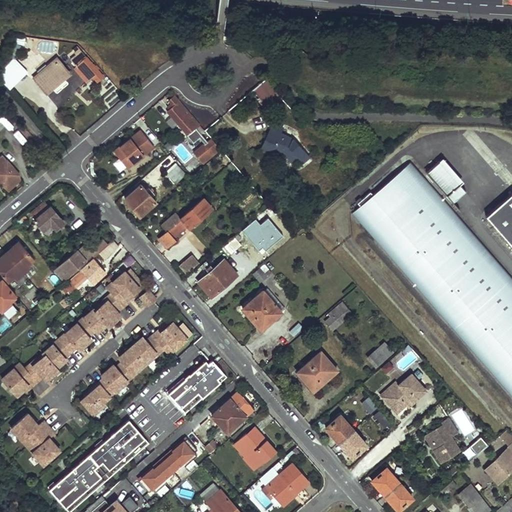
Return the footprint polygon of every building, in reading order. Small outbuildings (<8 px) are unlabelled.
[(24,40),(14,40),(7,56),(15,59),(0,71),(0,73),(10,86),(27,71),(16,59),(21,45),(23,45),(24,40)] [(105,76),(78,46),(67,55),(77,66),(74,69),(86,81),(92,76),(98,82),(105,76)] [(73,71),(59,56),(36,76),(49,92),(73,71)] [(274,92),(263,80),(254,88),(265,100),(274,92)] [(172,96),(165,102),(167,105),(164,107),(167,111),(165,113),(184,136),(190,144),(196,139),(202,145),(192,153),(198,161),(217,146),(210,138),(206,141),(195,128),(198,125),(172,96)] [(278,129),(267,124),(255,153),(266,157),(268,152),(280,157),(281,158),(282,158),(285,161),(284,162),(286,165),(293,159),(297,164),(304,158),(289,140),(276,135),(278,129)] [(154,148),(140,132),(113,154),(128,170),(154,148)] [(0,153),(0,180),(3,184),(17,172),(0,153)] [(511,280),(408,162),(355,209),(511,387),(511,280)] [(189,175),(179,163),(167,174),(176,186),(189,175)] [(425,175),(445,198),(458,186),(438,163),(425,175)] [(20,181),(17,172),(3,184),(9,190),(20,181)] [(141,184),(126,197),(140,215),(156,201),(148,191),(151,189),(149,187),(145,189),(141,184)] [(511,195),(511,194),(484,218),(511,249),(511,195)] [(203,196),(180,216),(181,218),(159,237),(167,246),(211,206),(203,196)] [(44,200),(29,213),(35,219),(49,207),(44,200)] [(35,219),(49,236),(54,231),(53,230),(64,221),(51,205),(49,207),(35,219)] [(264,209),(259,213),(262,218),(268,213),(264,209)] [(186,234),(203,253),(217,240),(200,222),(186,234)] [(234,235),(224,244),(231,252),(241,244),(234,235)] [(15,247),(1,259),(0,257),(0,270),(7,279),(12,275),(16,279),(32,266),(29,261),(34,257),(19,239),(13,244),(15,247)] [(102,240),(90,250),(94,254),(95,255),(100,251),(106,245),(102,240)] [(100,251),(105,256),(117,245),(112,240),(109,242),(106,245),(100,251)] [(84,243),(54,269),(63,280),(94,254),(90,250),(84,243)] [(0,257),(1,259),(15,247),(13,244),(0,254),(0,257)] [(179,263),(184,272),(199,264),(194,255),(179,263)] [(81,267),(60,286),(64,291),(69,288),(69,289),(87,274),(94,282),(105,272),(93,258),(82,268),(81,267)] [(223,259),(198,280),(212,296),(237,275),(223,259)] [(261,265),(252,274),(259,283),(267,276),(265,273),(267,270),(261,265)] [(110,291),(123,305),(130,299),(128,297),(133,293),(140,287),(125,269),(105,286),(110,291)] [(0,307),(1,309),(11,301),(10,299),(16,294),(2,278),(0,278),(0,307)] [(267,287),(263,290),(280,311),(284,307),(267,287)] [(149,288),(141,295),(146,301),(154,295),(149,288)] [(262,289),(242,307),(261,328),(280,311),(263,290),(262,289)] [(102,304),(95,309),(107,322),(119,311),(118,310),(123,305),(110,291),(100,301),(102,304)] [(146,301),(149,304),(157,297),(154,295),(146,301)] [(98,300),(92,305),(93,307),(95,309),(102,304),(100,301),(98,300)] [(8,318),(18,312),(14,305),(4,311),(8,318)] [(93,307),(77,321),(89,334),(95,329),(97,331),(107,322),(95,309),(93,307)] [(339,308),(333,314),(339,322),(346,315),(339,308)] [(107,322),(109,325),(121,314),(119,311),(107,322)] [(333,314),(326,320),(333,328),(339,322),(333,314)] [(161,330),(159,328),(153,333),(165,347),(173,356),(190,340),(173,320),(161,330)] [(59,337),(71,350),(77,345),(84,339),(87,342),(92,337),(89,334),(77,321),(72,325),(65,332),(59,337)] [(69,322),(62,328),(65,332),(72,325),(69,322)] [(294,336),(303,328),(299,322),(289,330),(294,336)] [(147,339),(145,337),(133,347),(145,361),(152,355),(154,357),(165,347),(153,333),(147,339)] [(145,337),(143,334),(131,345),(133,347),(145,337)] [(51,344),(44,350),(46,353),(57,366),(67,357),(65,356),(71,350),(59,337),(51,344)] [(77,345),(79,348),(87,342),(84,339),(77,345)] [(48,341),(40,347),(42,349),(44,350),(51,344),(48,341)] [(383,342),(367,356),(375,366),(392,352),(383,342)] [(131,345),(119,355),(121,358),(133,347),(131,345)] [(121,358),(122,360),(116,365),(129,379),(140,369),(138,367),(145,361),(133,347),(121,358)] [(42,349),(34,356),(36,358),(38,360),(46,353),(44,350),(42,349)] [(321,350),(297,371),(302,377),(304,375),(316,387),(337,368),(321,350)] [(38,360),(36,358),(25,367),(37,380),(43,375),(44,377),(57,366),(46,353),(38,360)] [(145,361),(147,363),(154,357),(152,355),(145,361)] [(172,395),(186,412),(228,376),(214,359),(209,363),(193,377),(191,374),(190,373),(186,377),(187,377),(189,380),(172,395)] [(209,363),(207,360),(191,374),(193,377),(209,363)] [(384,373),(394,368),(390,360),(380,366),(384,373)] [(25,367),(20,361),(14,366),(19,372),(25,367)] [(140,369),(147,363),(145,361),(138,367),(140,369)] [(114,362),(109,367),(111,370),(104,376),(98,381),(110,396),(121,386),(129,379),(116,365),(114,362)] [(19,372),(14,366),(2,377),(17,394),(24,388),(29,384),(30,386),(37,380),(25,367),(19,372)] [(44,377),(46,379),(59,368),(57,366),(44,377)] [(109,367),(101,373),(104,376),(111,370),(109,367)] [(426,389),(411,372),(397,385),(395,383),(381,395),(396,411),(405,403),(411,398),(413,401),(426,389)] [(304,375),(302,377),(313,390),(316,387),(304,375)] [(187,377),(169,392),(172,395),(189,380),(187,377)] [(381,395),(395,383),(393,380),(379,393),(381,395)] [(110,396),(98,381),(91,387),(93,388),(85,395),(82,398),(94,413),(106,403),(104,401),(110,396)] [(91,387),(83,394),(85,395),(93,388),(91,387)] [(212,414),(227,431),(253,410),(237,392),(212,414)] [(363,406),(372,413),(378,405),(369,398),(363,406)] [(377,409),(372,415),(385,427),(391,421),(377,409)] [(28,411),(11,426),(27,444),(49,425),(44,418),(38,423),(28,411)] [(340,414),(326,426),(339,441),(353,429),(340,414)] [(458,432),(448,416),(441,421),(442,422),(429,431),(438,445),(433,449),(442,462),(461,450),(452,436),(458,432)] [(50,487),(70,511),(150,442),(130,418),(112,434),(118,441),(119,440),(122,444),(116,449),(107,438),(105,440),(97,446),(72,468),(78,476),(79,475),(82,478),(76,483),(67,473),(56,482),(50,487)] [(27,444),(44,463),(60,448),(50,436),(55,432),(49,425),(27,444)] [(258,432),(254,426),(245,434),(250,440),(258,432)] [(353,429),(339,441),(352,457),(366,444),(353,429)] [(429,431),(424,434),(433,449),(438,445),(429,431)] [(277,454),(258,432),(250,440),(245,434),(231,446),(235,450),(237,452),(242,447),(261,468),(277,454)] [(112,434),(107,438),(116,449),(122,444),(119,440),(118,441),(112,434)] [(463,451),(470,460),(488,444),(481,436),(463,451)] [(103,437),(95,444),(97,446),(105,440),(103,437)] [(198,449),(188,437),(185,440),(184,439),(170,450),(170,454),(164,459),(182,479),(191,471),(186,465),(197,455),(195,451),(198,449)] [(205,445),(210,451),(218,444),(213,438),(205,445)] [(511,441),(508,445),(509,446),(493,462),(505,475),(511,468),(511,441)] [(261,468),(242,447),(237,452),(235,450),(234,451),(255,473),(261,468)] [(158,464),(155,464),(141,475),(143,476),(139,479),(149,491),(152,488),(155,491),(167,481),(172,487),(182,479),(164,459),(158,464)] [(292,464),(265,487),(273,497),(279,503),(293,491),(294,492),(307,481),(292,464)] [(386,467),(372,479),(385,494),(399,482),(386,467)] [(72,468),(67,473),(76,483),(82,478),(79,475),(78,476),(72,468)] [(399,482),(385,494),(398,509),(412,497),(399,482)] [(469,482),(457,492),(469,505),(468,506),(472,511),(487,511),(492,509),(469,482)] [(215,486),(201,498),(205,502),(218,490),(215,486)] [(265,487),(261,490),(270,500),(273,497),(265,487)] [(237,511),(218,490),(205,502),(212,510),(214,511),(237,511)] [(293,491),(279,503),(282,507),(295,494),(294,492),(293,491)] [(110,504),(102,495),(82,511),(131,511),(138,506),(129,495),(119,504),(111,503),(110,504)] [(160,500),(149,510),(151,511),(159,511),(166,506),(160,500)]
